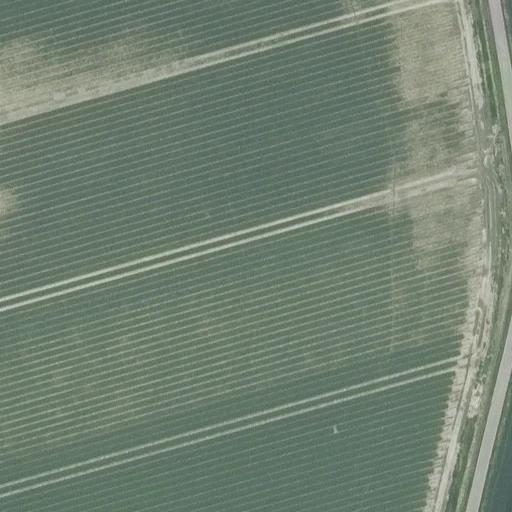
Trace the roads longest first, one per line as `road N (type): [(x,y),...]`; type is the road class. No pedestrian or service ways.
road 1 (track): [(471,511),(511,339)]
road 2 (track): [(511,120),(492,0)]
